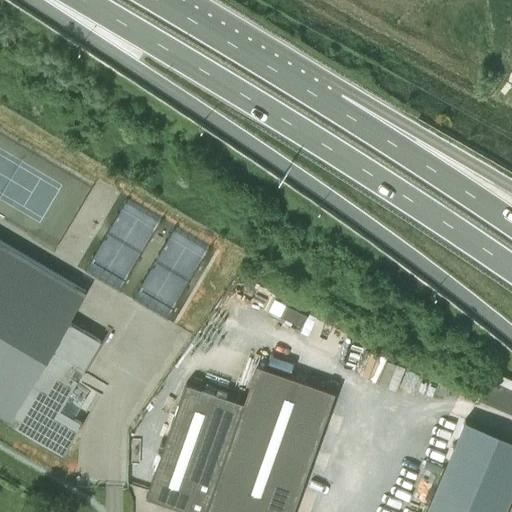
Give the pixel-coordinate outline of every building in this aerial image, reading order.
[(89,268),(123,286),(160,216),(126,197),(89,268)] [(81,372),(99,341),(67,322),(86,290),(0,239),(0,419),(8,424),(62,456),(81,423),(59,410),(76,380),(69,376),(74,368),(81,372)] [(183,510),(182,511),(291,511),(333,391),(256,364),(242,401),(185,382),(145,495),(183,510)] [(480,397),(511,409),(511,376),(491,369),(480,397)] [(503,511),(511,492),(511,439),(465,420),(425,511),(503,511)]
